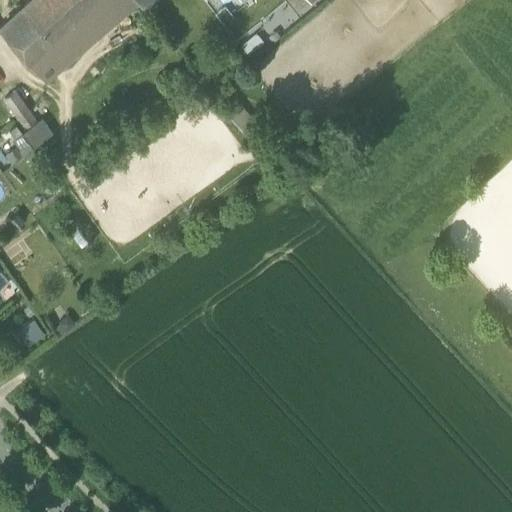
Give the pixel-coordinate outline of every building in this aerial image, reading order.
[(0,32),(31,68),(32,67),(74,29),(107,0),(32,0),(0,28),(0,32)] [(107,0),(74,29),(89,45),(136,4),(132,0),(107,0)] [(150,7),(144,0),(132,0),(136,4),(144,13),(150,7)] [(32,67),(45,82),(89,45),(74,29),(32,67)] [(3,99),(25,130),(36,122),(14,91),(3,99)] [(226,115),(245,135),(253,129),(237,105),(226,115)] [(41,118),(36,122),(25,130),(22,132),(33,148),(52,134),(41,118)] [(32,149),(21,133),(12,139),(16,145),(24,155),(32,149)] [(300,163),(316,181),(351,151),(335,133),(300,163)] [(24,155),(16,145),(4,154),(11,164),(24,155)] [(0,268),(0,290),(11,281),(0,268)] [(33,317),(17,329),(27,344),(44,332),(33,317)]
